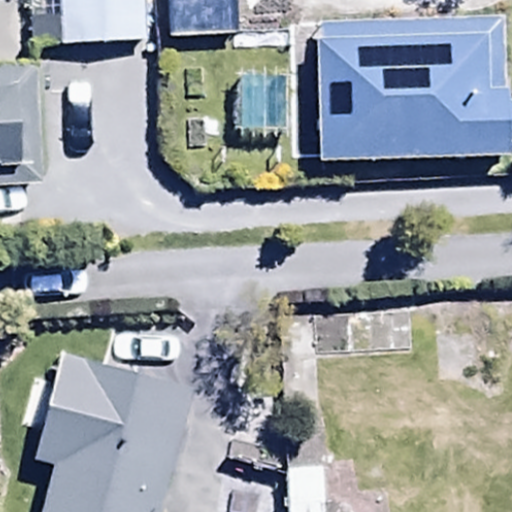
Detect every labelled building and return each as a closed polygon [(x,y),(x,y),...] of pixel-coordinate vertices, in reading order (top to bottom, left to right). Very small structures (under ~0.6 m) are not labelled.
[(24,0),(25,25),(61,24),(61,51),(143,49),(142,0),(24,0)] [(231,0),(166,0),(168,46),(234,43),(231,0)] [(498,23),(286,31),(292,171),(511,162),(511,99),(501,100),(498,23)] [(34,75),(0,76),(0,192),(38,192),(34,75)] [(162,511),(191,391),(54,359),(28,469),(49,474),(40,511),(162,511)] [(317,511),(317,475),(283,475),(282,511),(317,511)]
